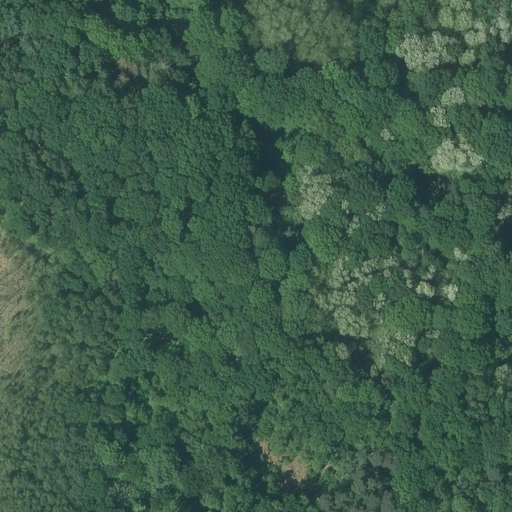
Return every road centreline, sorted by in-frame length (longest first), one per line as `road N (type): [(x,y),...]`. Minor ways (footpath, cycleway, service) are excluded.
road 1 (track): [(102,511),(195,117)]
road 2 (track): [(207,50),(403,103),(509,120)]
road 3 (track): [(471,251),(399,511)]
road 4 (track): [(509,120),(471,251)]
